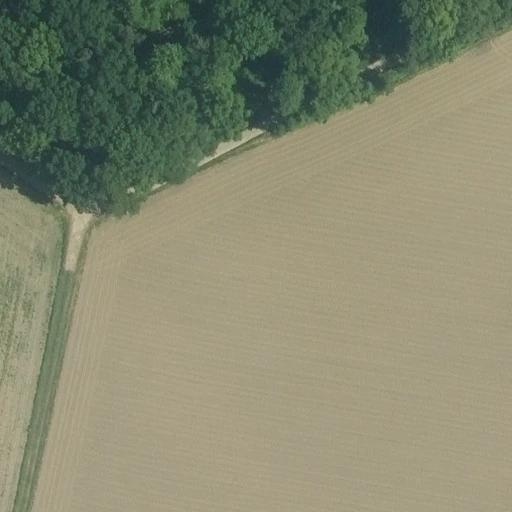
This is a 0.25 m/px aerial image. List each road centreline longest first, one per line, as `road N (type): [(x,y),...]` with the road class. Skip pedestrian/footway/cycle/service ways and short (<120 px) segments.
road 1 (unclassified): [(0,159),(56,196),(104,204),(510,0)]
road 2 (track): [(82,206),(19,511)]
